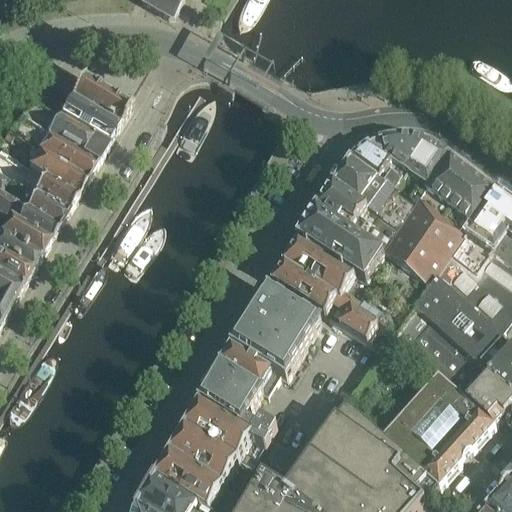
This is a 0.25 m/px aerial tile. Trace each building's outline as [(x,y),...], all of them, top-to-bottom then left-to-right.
[(145,0),(141,7),(168,23),(174,22),(185,3),(179,0),(145,0)] [(71,105),(96,120),(108,97),(84,83),(71,105)] [(47,90),(33,105),(37,108),(42,111),(44,107),(44,106),(43,106),(43,105),(43,104),(43,103),(44,102),(45,101),(46,101),(47,101),(47,102),(52,93),(47,90)] [(108,97),(96,120),(119,134),(133,112),(108,97)] [(71,105),(61,123),(109,153),(119,134),(96,120),(71,105)] [(31,112),(19,124),(97,172),(109,153),(61,123),(47,114),(42,111),(37,108),(31,112)] [(40,159),(88,188),(97,172),(19,124),(6,138),(7,139),(14,143),(31,154),(40,159)] [(10,148),(14,143),(7,139),(4,144),(10,148)] [(389,144),(383,146),(387,163),(395,168),(400,172),(395,179),(394,178),(391,182),(387,188),(398,196),(405,186),(410,178),(430,149),(424,147),(418,145),(413,144),(407,143),(401,143),(395,143),(389,144)] [(375,149),(374,150),(369,152),(365,155),(361,158),(357,162),(353,166),(382,185),(387,179),(391,182),(394,178),(392,177),(395,174),(392,172),(395,168),(387,163),(383,146),(382,146),(380,147),(379,147),(377,148),(375,149)] [(418,209),(450,162),(437,153),(430,149),(410,178),(423,187),(411,205),(418,209)] [(40,159),(30,174),(79,203),(88,188),(40,159)] [(436,201),(459,169),(450,162),(418,209),(417,211),(467,246),(468,245),(477,231),(436,201)] [(398,196),(387,188),(382,185),(353,166),(352,166),(336,192),(374,218),(400,236),(411,220),(417,211),(418,209),(411,205),(398,196)] [(477,231),(500,198),(459,169),(436,201),(477,231)] [(20,190),(32,197),(69,220),(79,203),(30,174),(20,190)] [(0,176),(0,196),(1,197),(10,183),(0,176)] [(321,217),(355,238),(386,258),(433,295),(440,284),(454,264),(467,246),(417,211),(411,220),(400,236),(374,218),(336,192),(321,217)] [(0,216),(10,223),(51,249),(60,234),(23,211),(18,209),(11,204),(0,196),(0,216)] [(32,197),(23,211),(60,234),(69,220),(32,197)] [(511,240),(511,239),(511,207),(500,198),(477,231),(468,245),(467,246),(454,264),(478,281),(491,262),(509,238),(511,240)] [(379,297),(415,320),(420,313),(433,295),(386,258),(355,238),(321,217),(302,247),(379,297)] [(0,237),(0,238),(41,264),(51,249),(10,223),(0,237)] [(0,260),(32,279),(41,264),(0,238),(0,260)] [(454,264),(440,284),(504,342),(511,331),(511,240),(509,238),(491,262),(478,281),(454,264)] [(368,313),(379,297),(302,247),(287,270),(345,307),(348,301),(368,313)] [(0,281),(23,295),(32,279),(0,260),(0,281)] [(103,267),(99,269),(54,341),(54,346),(57,350),(63,351),(68,349),(111,277),(111,270),(109,266),(103,267)] [(380,329),(399,341),(415,320),(379,297),(368,313),(348,301),(345,307),(287,270),(276,288),(329,321),(329,322),(369,347),(380,329)] [(0,335),(23,295),(0,281),(0,335)] [(511,398),(511,349),(440,284),(433,295),(420,313),(511,398)] [(224,372),(264,398),(269,401),(275,391),(281,381),(287,385),(323,328),(271,295),(235,354),(229,363),(224,372)] [(399,341),(440,378),(497,431),(511,414),(511,398),(420,313),(415,320),(399,341)] [(44,355),(2,426),(3,428),(8,431),(12,431),(54,359),(53,354),(52,351),(48,352),(44,355)] [(224,372),(203,408),(244,432),(253,438),(252,443),(267,451),(278,432),(263,422),(258,430),(248,424),(264,398),(224,372)] [(440,378),(384,439),(441,494),(497,431),(440,378)] [(253,438),(244,432),(203,408),(159,484),(206,511),(210,511),(252,443),(253,438)] [(424,511),(440,494),(441,495),(441,494),(384,439),(348,409),(310,464),(298,480),(296,485),(295,484),(288,494),(266,481),(246,511),(424,511)] [(276,444),(266,461),(298,480),(310,464),(276,444)] [(261,464),(232,511),(246,511),(266,481),(288,494),(295,484),(261,464)] [(206,511),(159,484),(141,511),(206,511)] [(511,511),(511,486),(489,511),(511,511)]
